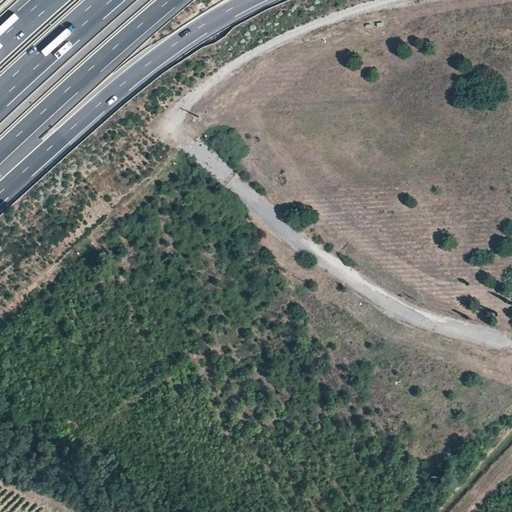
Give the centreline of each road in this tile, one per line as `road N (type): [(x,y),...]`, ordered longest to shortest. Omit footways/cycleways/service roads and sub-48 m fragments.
road 1 (motorway): [(0,193),(144,66),(248,0)]
road 2 (motorway): [(0,152),(170,0)]
road 3 (motorway): [(0,93),(104,0)]
